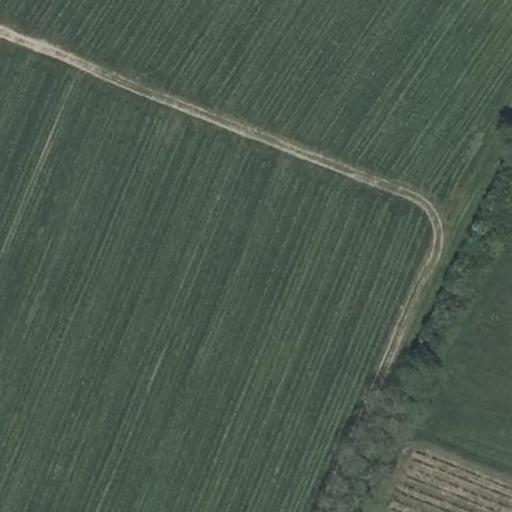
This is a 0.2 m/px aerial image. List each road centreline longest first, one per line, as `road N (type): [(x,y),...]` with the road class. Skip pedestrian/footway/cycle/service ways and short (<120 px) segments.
road 1 (track): [(0,33),(460,218)]
road 2 (track): [(324,511),(511,108)]
